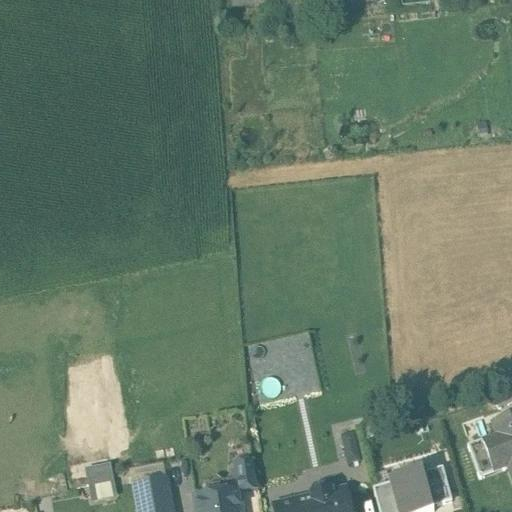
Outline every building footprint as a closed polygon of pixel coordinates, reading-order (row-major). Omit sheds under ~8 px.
[(296,0),(281,0),(283,17),(298,16),(296,0)] [(511,392),(494,400),(498,411),(511,405),(511,392)] [(511,416),(491,424),(495,437),(467,447),(478,480),(507,470),(511,483),(511,416)] [(354,434),(341,437),(348,466),(361,463),(354,434)] [(257,489),(250,460),(235,463),(238,484),(243,490),(244,491),(257,489)] [(385,486),(374,489),(379,511),(438,511),(437,506),(451,502),(442,471),(428,475),(425,464),(382,476),(385,486)] [(84,470),(91,503),(116,498),(110,465),(84,470)] [(171,511),(166,480),(133,486),(137,511),(171,511)] [(324,484),(314,486),(311,491),(313,498),(274,507),(274,511),(350,511),(345,492),(331,494),(329,487),(324,484)] [(241,511),(239,491),(194,497),(196,511),(241,511)]
